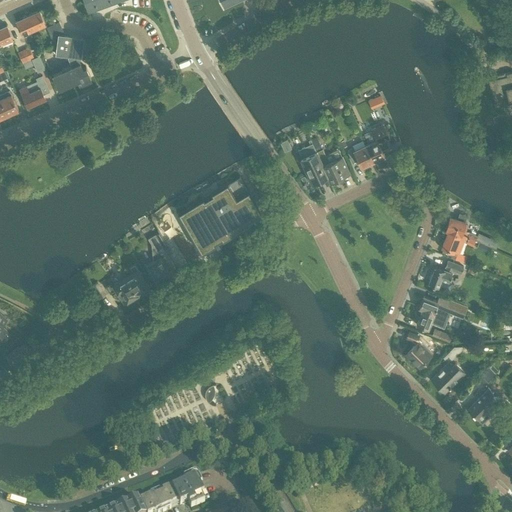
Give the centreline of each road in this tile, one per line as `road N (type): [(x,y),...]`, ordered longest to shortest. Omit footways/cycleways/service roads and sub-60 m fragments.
road 1 (unclassified): [(0,400),(310,217)]
road 2 (residential): [(377,351),(421,251),(423,204),(411,186),(379,182),(310,217)]
road 3 (tertiary): [(282,511),(239,449),(227,444),(60,508)]
road 4 (residential): [(310,217),(199,55)]
road 5 (unclassified): [(511,489),(377,351)]
road 6 (residential): [(0,143),(155,73)]
road 7 (unclassified): [(377,351),(310,217)]
road 8 (residential): [(155,73),(138,35),(75,21),(62,0)]
road 9 (track): [(26,383),(20,367),(53,328),(84,322),(102,338)]
